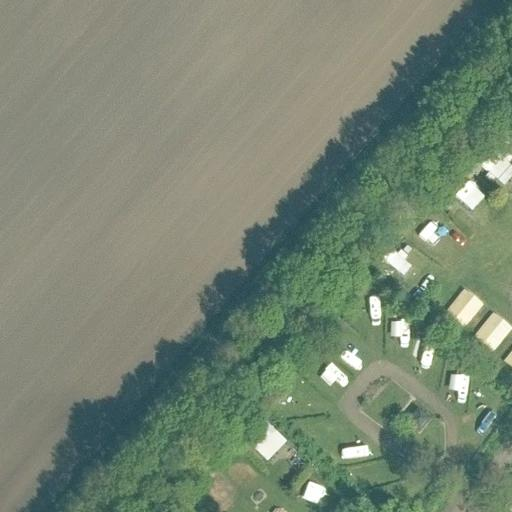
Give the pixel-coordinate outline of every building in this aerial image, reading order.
[(474,169),(492,181),(504,164),(487,151),(474,169)] [(468,209),(475,191),(454,183),(447,201),(468,209)] [(423,252),(434,233),(415,222),(404,241),(423,252)] [(389,255),(376,269),(399,289),(412,275),(389,255)] [(379,317),(374,296),(353,301),(358,323),(379,317)] [(443,300),(426,316),(441,331),(457,316),(443,300)] [(360,409),(366,398),(346,389),(341,400),(360,409)] [(263,402),(269,411),(283,403),(277,393),(263,402)] [(236,446),(255,466),(271,451),(251,431),(236,446)] [(384,481),(370,497),(385,510),(399,494),(384,481)] [(202,511),(205,511),(214,507),(200,485),(190,492),(202,511)]
